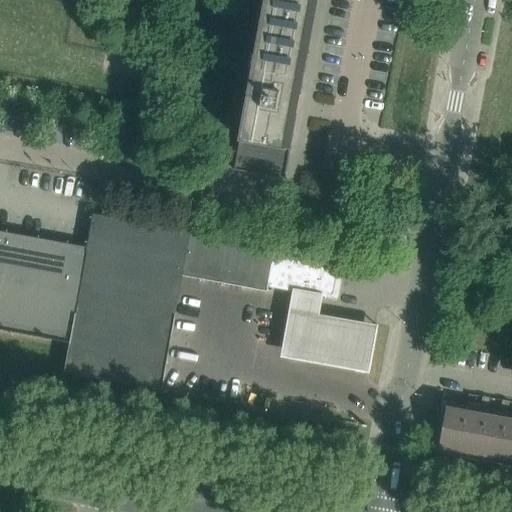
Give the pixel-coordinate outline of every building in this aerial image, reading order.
[(300,94),(316,0),(264,0),(234,170),(284,179),(300,94)] [(384,181),(395,184),(397,176),(385,173),(384,181)] [(266,290),(267,283),(274,247),(94,214),(93,214),(87,247),(70,342),(64,371),(161,389),(182,275),(266,290)] [(70,342),(87,247),(0,231),(0,329),(31,335),(70,342)] [(340,259),(274,247),(267,283),(317,292),(316,294),(334,298),(338,275),(337,274),(339,262),(340,260),(340,259)] [(322,291),(293,285),(280,348),(372,367),(381,320),(319,307),(322,291)] [(480,408),(487,410),(489,398),(482,396),(480,408)] [(499,412),(507,413),(509,401),(502,400),(499,412)] [(445,407),(437,453),(511,466),(511,418),(461,410),(445,407)]
